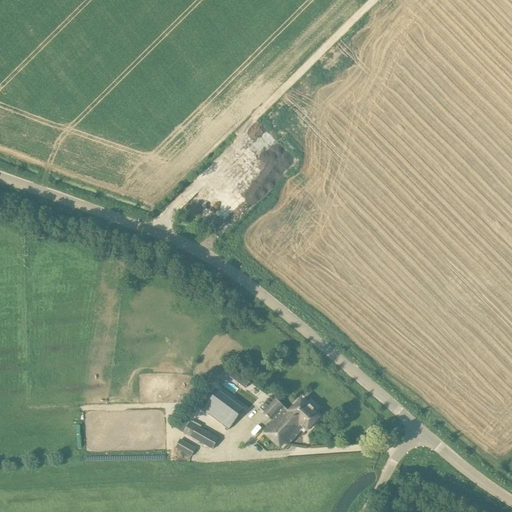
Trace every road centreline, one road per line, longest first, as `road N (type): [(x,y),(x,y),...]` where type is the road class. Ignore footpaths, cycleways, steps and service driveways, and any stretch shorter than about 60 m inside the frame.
road 1 (unclassified): [(418,428),(209,257),(0,177)]
road 2 (unknown): [(403,445),(295,450),(230,437)]
